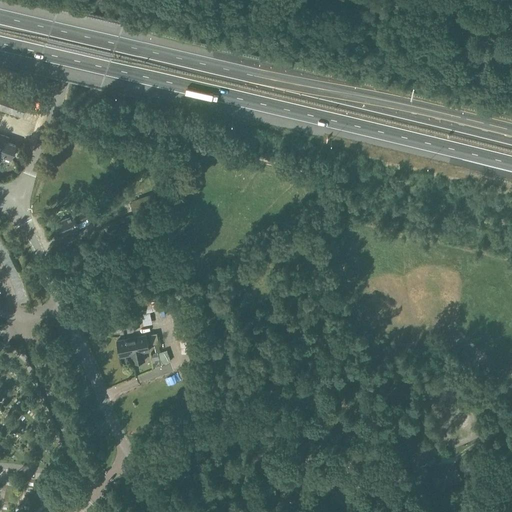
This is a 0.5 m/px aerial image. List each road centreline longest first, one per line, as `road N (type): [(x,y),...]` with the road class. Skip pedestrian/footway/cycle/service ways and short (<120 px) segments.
road 1 (motorway): [(0,43),(511,166)]
road 2 (motorway): [(511,137),(0,17)]
road 3 (track): [(373,347),(326,206),(304,175),(55,110)]
road 4 (tertiary): [(170,511),(129,456),(13,201)]
road 5 (tertiary): [(13,201),(35,165),(94,0)]
